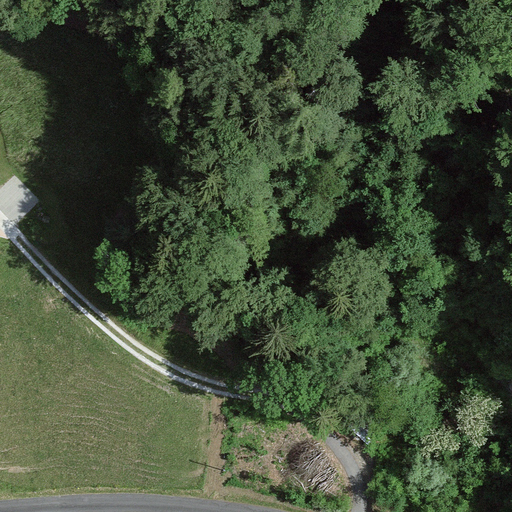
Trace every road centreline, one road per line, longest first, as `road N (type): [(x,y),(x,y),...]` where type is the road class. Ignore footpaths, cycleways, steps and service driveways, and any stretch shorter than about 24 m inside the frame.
road 1 (unknown): [(361,511),(357,474),(316,427),(117,338),(0,235)]
road 2 (tertiary): [(20,511),(199,511)]
